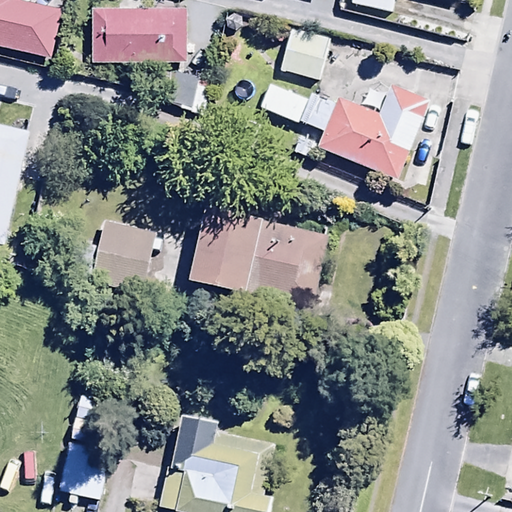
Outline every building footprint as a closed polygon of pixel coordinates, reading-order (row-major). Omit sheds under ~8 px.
[(9,0),(0,0),(0,46),(52,57),(61,11),(9,1),(9,0)] [(352,0),(351,6),(390,15),(393,0),(462,0),(469,1),(469,0),(352,0)] [(184,11),(88,9),(87,65),(182,67),(184,11)] [(354,49),(291,32),(290,36),(273,32),(266,57),(278,61),(275,75),(316,86),(321,68),(347,75),(354,49)] [(212,87),(171,73),(160,105),(201,119),(212,87)] [(307,97),(305,101),(268,85),(257,109),(320,137),(314,147),(392,182),(427,102),(390,86),(376,116),(336,98),(332,108),(307,97)] [(27,129),(0,123),(0,243),(2,244),(27,129)] [(328,236),(205,203),(183,276),(308,309),(328,236)] [(155,235),(105,221),(87,281),(140,293),(155,235)] [(122,405),(79,394),(56,491),(99,502),(122,405)] [(181,412),(161,506),(190,511),(267,511),(271,499),(263,497),(275,444),(215,431),(217,419),(181,412)] [(159,470),(132,466),(126,502),(153,506),(159,470)]
